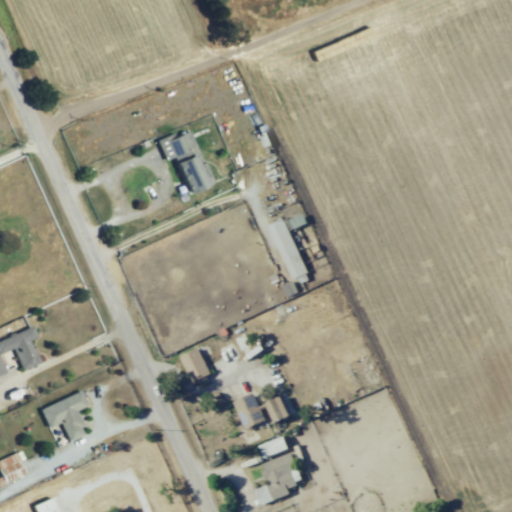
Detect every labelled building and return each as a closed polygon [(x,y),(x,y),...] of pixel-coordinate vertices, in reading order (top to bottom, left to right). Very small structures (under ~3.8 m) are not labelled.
[(212,185),(203,161),(200,163),(188,131),(173,136),(172,133),(155,139),(162,160),(172,156),(186,194),(212,185)] [(307,272),(282,218),(267,224),(291,279),(307,272)] [(0,375),(4,374),(0,362),(0,353),(11,349),(19,370),(38,363),(29,340),(35,338),(31,327),(0,339),(0,375)] [(189,381),(208,375),(200,348),(180,355),(189,381)] [(74,410),(86,406),(80,391),(38,407),(46,428),(59,423),(65,441),(83,434),(74,410)] [(244,428),(265,420),(260,410),(266,408),(272,423),(289,416),(281,395),(257,404),(252,392),(232,401),(244,428)] [(287,448),(284,436),(258,444),(262,456),(287,448)] [(0,484),(24,474),(18,460),(22,458),(19,450),(0,458),(0,484)] [(259,463),(266,485),(255,488),(260,503),(289,494),(287,486),(300,482),(291,453),(259,463)] [(30,505),(33,511),(55,511),(49,497),(30,505)]
